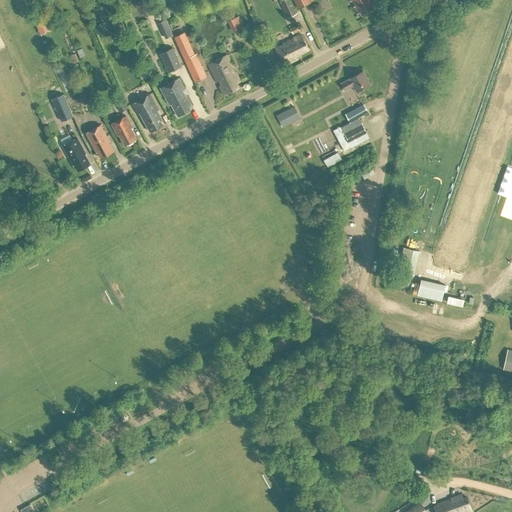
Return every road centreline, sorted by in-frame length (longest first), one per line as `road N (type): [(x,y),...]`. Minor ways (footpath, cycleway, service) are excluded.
road 1 (residential): [(0,498),(332,315),(359,292),(397,60),(383,24)]
road 2 (tertiary): [(0,234),(383,24)]
road 3 (track): [(350,302),(360,318),(331,446),(341,465),(511,494)]
